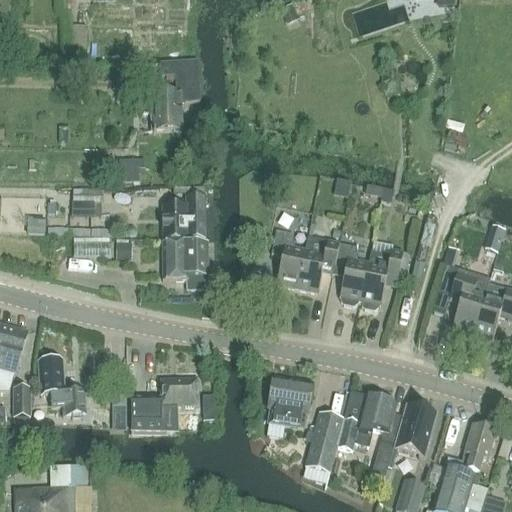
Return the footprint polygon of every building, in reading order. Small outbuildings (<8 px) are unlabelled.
[(190,26),(190,0),(81,0),(81,25),(190,26)] [(181,106),(200,105),(198,64),(160,66),(160,79),(179,78),(180,95),(150,96),(152,134),(182,133),(181,106)] [(117,186),(133,186),(145,185),(144,163),(132,163),(116,164),(117,186)] [(163,243),(205,242),(204,191),(186,190),(186,208),(163,209),(163,243)] [(73,193),(73,207),(99,207),(100,194),(73,193)] [(297,293),(305,254),(294,251),(293,238),(276,234),(271,258),(282,260),(276,289),(297,293)] [(334,271),(339,247),(307,241),(305,254),(297,293),(317,297),(322,275),(332,277),(334,271)] [(187,294),(208,293),(208,279),(207,279),(207,245),(162,246),(163,285),(187,284),(187,294)] [(392,249),(373,245),(360,306),(362,306),(361,308),(364,313),(374,315),(378,312),(379,310),(380,310),(385,288),(395,291),(397,284),(403,256),(391,254),(392,249)] [(360,306),(368,267),(357,264),(356,251),(339,247),(334,271),(345,273),(339,302),(341,302),(341,304),(343,309),(353,311),(357,308),(358,305),(360,306)] [(72,252),(72,278),(93,279),(93,267),(110,267),(110,252),(72,252)] [(470,336),(472,337),(484,299),(475,296),(479,283),(468,280),(468,277),(445,269),(438,293),(449,297),(461,300),(452,331),(454,331),(453,333),(455,338),(465,341),(469,339),(470,336)] [(503,305),(484,299),(472,337),(474,338),(473,340),(476,344),(485,347),(490,345),(490,343),(492,343),(499,320),(511,324),(511,294),(506,293),(503,305)] [(27,336),(0,328),(0,360),(1,361),(0,365),(0,395),(8,396),(13,379),(15,380),(27,336)] [(51,411),(61,410),(62,419),(82,417),(81,397),(64,398),(61,363),(39,365),(41,399),(50,398),(51,411)] [(273,382),(268,414),(270,414),(268,428),(303,433),(305,420),(308,420),(313,388),(273,382)] [(131,422),(131,433),(131,435),(144,436),(158,437),(158,434),(158,421),(177,421),(177,410),(198,410),(197,383),(160,383),(161,401),(130,401),(131,422)] [(13,421),(30,421),(30,391),(12,392),(13,421)] [(351,396),(337,451),(353,455),(355,447),(368,451),(373,434),(389,438),(396,407),(366,400),(351,396)] [(406,410),(394,452),(423,460),(435,418),(406,410)] [(334,459),(336,450),(343,423),(320,417),(305,472),(329,478),(334,459)] [(480,511),(487,490),(477,488),(478,480),(482,462),(488,464),(496,435),(472,429),(459,474),(445,470),(432,511),(480,511)] [(383,486),(394,448),(382,445),(371,483),(383,486)] [(417,511),(424,490),(415,487),(404,484),(395,511),(417,511)] [(74,511),(74,506),(74,491),(14,493),(14,511),(74,511)] [(511,511),(511,507),(486,500),(482,511),(511,511)]
